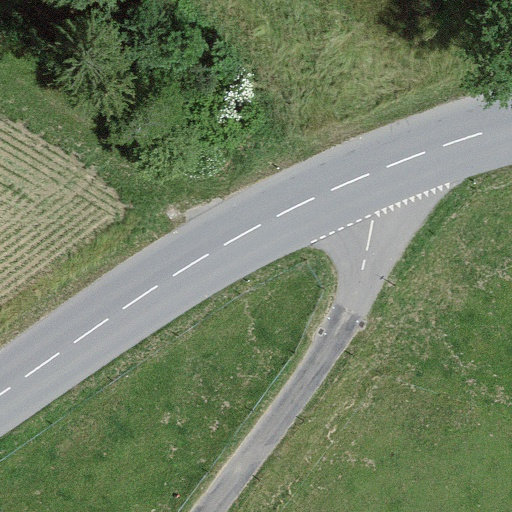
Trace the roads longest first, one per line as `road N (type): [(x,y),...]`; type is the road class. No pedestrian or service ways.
road 1 (secondary): [(379,161),(181,270),(0,396)]
road 2 (residential): [(209,511),(316,371),(375,263),(387,215),(379,161)]
road 3 (secondary): [(511,123),(379,161)]
